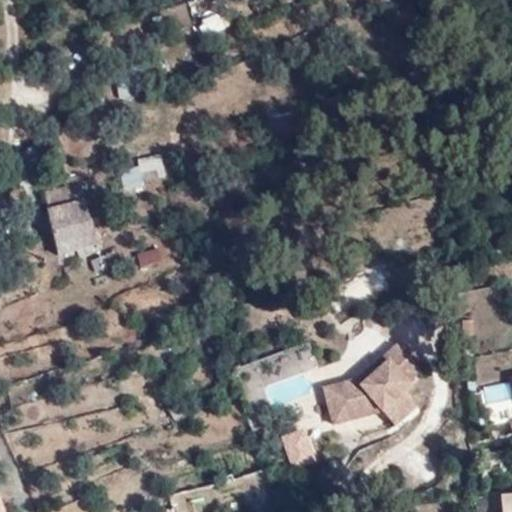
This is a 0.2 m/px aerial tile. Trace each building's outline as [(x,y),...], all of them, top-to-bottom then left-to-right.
[(137,157),(139,173),(162,172),(161,156),(137,157)] [(103,245),(95,207),(52,217),(62,254),(103,245)] [(335,313),(388,285),(379,268),(326,296),(335,313)] [(345,384),(324,389),(334,425),(363,417),(366,407),(373,405),(375,414),(383,412),(395,426),(417,406),(404,392),(411,387),(408,383),(421,372),(398,346),(360,380),(362,390),(348,393),(345,384)] [(360,380),(345,384),(348,393),(362,390),(360,380)] [(366,407),(363,417),(375,414),(373,405),(366,407)] [(306,427),(280,433),(288,469),(314,462),(306,427)] [(511,511),(511,497),(500,498),(501,511),(511,511)]
